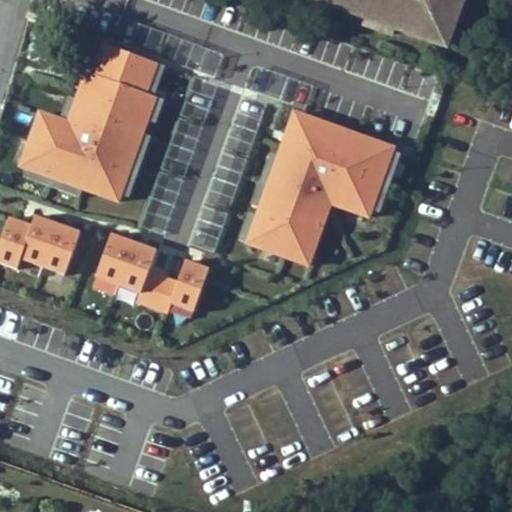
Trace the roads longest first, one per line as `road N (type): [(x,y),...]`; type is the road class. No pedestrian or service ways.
road 1 (residential): [(242,49),(177,236)]
road 2 (residential): [(417,110),(242,49)]
road 3 (residential): [(242,49),(101,0)]
